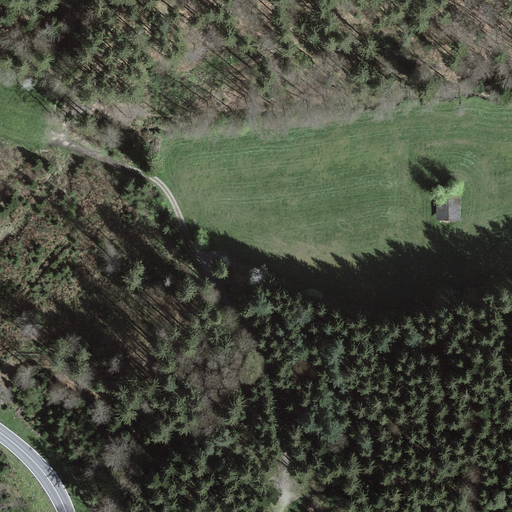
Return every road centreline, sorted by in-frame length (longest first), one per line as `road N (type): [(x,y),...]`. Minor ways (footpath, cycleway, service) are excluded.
road 1 (track): [(278,511),(290,495),(283,419),(252,345),(151,177),(83,149),(64,137),(67,125)]
road 2 (track): [(205,264),(237,262),(351,308),(410,310),(511,279)]
road 3 (track): [(290,495),(349,478),(511,482)]
